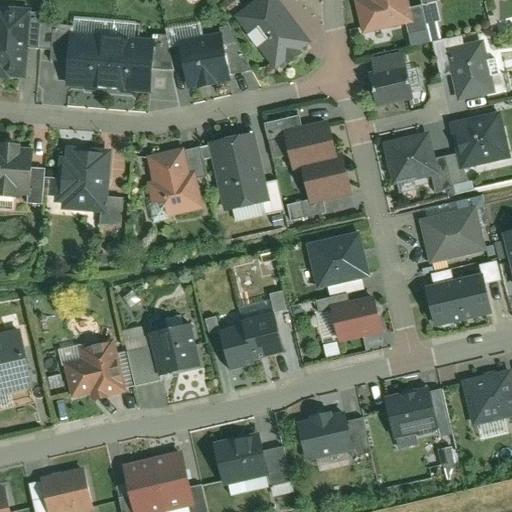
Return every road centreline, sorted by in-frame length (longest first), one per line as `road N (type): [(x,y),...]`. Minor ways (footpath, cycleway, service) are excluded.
road 1 (residential): [(0,457),(411,361)]
road 2 (residential): [(345,81),(155,123),(0,111)]
road 3 (residential): [(345,81),(411,361)]
road 4 (unknown): [(368,511),(511,480)]
